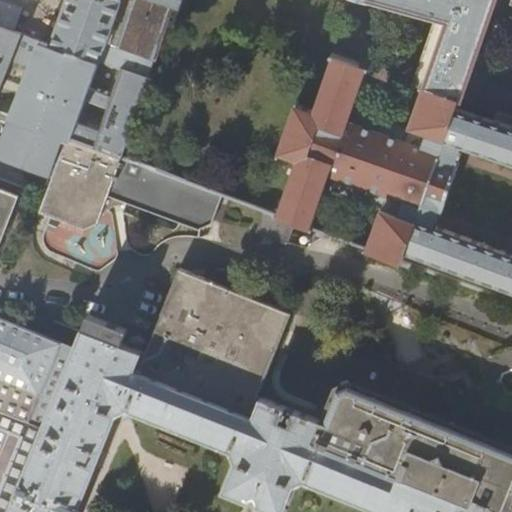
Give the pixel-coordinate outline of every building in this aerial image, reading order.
[(0,0),(0,25),(14,31),(23,6),(3,0),(67,0),(51,45),(98,60),(122,68),(148,77),(173,0),(0,0)] [(373,0),(436,17),(413,83),(424,87),(410,128),(387,119),(388,116),(383,115),(382,118),(361,110),(362,107),(357,106),(356,109),(352,107),(367,64),(334,53),(314,108),(299,103),(300,100),(296,99),(277,153),(281,155),(282,152),(297,157),(277,213),(310,225),(325,184),(330,185),(329,189),(332,190),(333,187),(355,195),(354,198),(357,200),(359,196),(382,205),(367,247),(410,263),(414,252),(435,260),(434,262),(437,263),(438,261),(469,273),(469,275),(472,276),(472,274),(511,288),(511,126),(456,107),(459,99),(462,100),(496,0),(373,0)] [(0,111),(7,114),(62,134),(66,135),(121,155),(148,77),(122,68),(100,130),(75,121),(98,60),(51,45),(41,42),(41,40),(14,31),(0,25),(0,111)] [(62,134),(7,114),(0,132),(0,155),(47,172),(62,134)] [(121,155),(219,192),(259,207),(266,185),(128,134),(121,155)] [(219,192),(121,155),(66,135),(43,195),(45,195),(39,211),(84,228),(98,223),(107,196),(197,233),(207,225),(219,192)] [(0,239),(18,193),(0,186),(0,239)] [(0,511),(511,511),(511,446),(346,385),(337,389),(324,423),(319,421),(257,397),(291,311),(174,266),(140,352),(118,343),(124,329),(102,320),(88,315),(75,347),(0,317),(0,511)]
